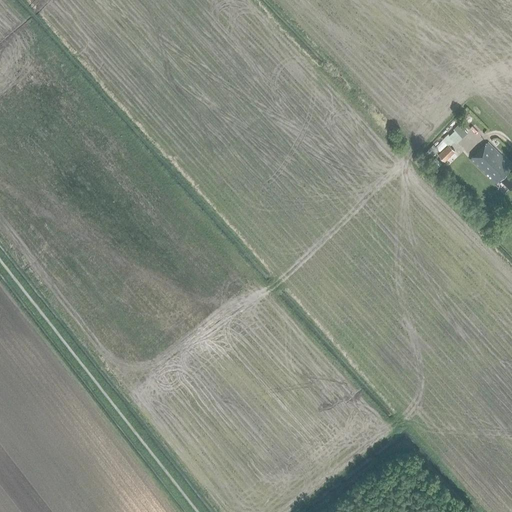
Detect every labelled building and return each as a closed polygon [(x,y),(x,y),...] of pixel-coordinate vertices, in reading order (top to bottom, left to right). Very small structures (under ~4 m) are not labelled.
[(453,130),(461,139),(467,133),(459,125),(453,130)] [(438,150),(440,152),(447,145),(443,140),(435,147),(433,145),(428,150),(429,151),(425,154),(427,156),(427,157),(429,159),(438,150)] [(511,166),(487,142),(469,160),(495,185),(500,179),(510,189),(511,187),(511,175),(508,172),(511,168),(511,166)] [(438,155),(445,162),(455,152),(454,151),(448,145),(447,145),(440,152),(438,155)] [(441,165),(436,158),(432,162),(437,168),(441,165)]
